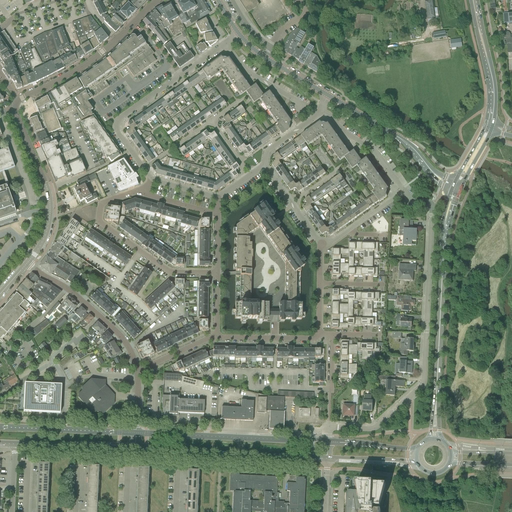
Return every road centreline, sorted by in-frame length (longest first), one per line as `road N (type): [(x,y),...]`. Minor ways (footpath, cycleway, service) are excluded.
road 1 (residential): [(328,440),(329,427),(372,429),(421,384),(431,205),(403,191)]
road 2 (residential): [(27,262),(50,212),(16,103),(96,56),(135,22)]
road 3 (secondary): [(134,448),(327,457)]
road 4 (secondary): [(328,440),(135,432)]
road 5 (residential): [(215,274),(171,273),(98,221),(101,203),(136,191)]
road 6 (residential): [(143,168),(116,133),(118,118),(223,45)]
road 7 (secondary): [(435,406),(444,230)]
road 8 (residential): [(136,371),(123,337),(27,262)]
road 9 (secondary): [(135,432),(0,425)]
road 10 (unclassified): [(428,168),(403,140),(327,97)]
